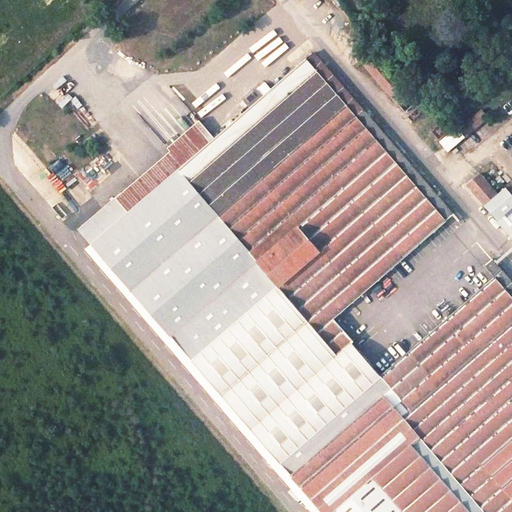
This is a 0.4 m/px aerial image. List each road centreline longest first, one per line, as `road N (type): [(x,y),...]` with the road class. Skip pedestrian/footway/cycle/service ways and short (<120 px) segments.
road 1 (unknown): [(484,228),(362,344)]
road 2 (track): [(96,0),(0,88)]
